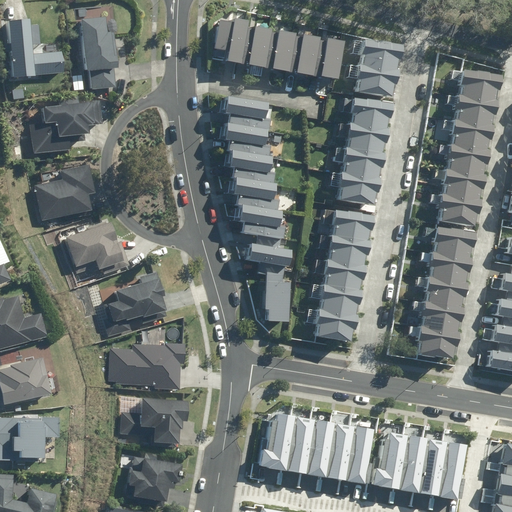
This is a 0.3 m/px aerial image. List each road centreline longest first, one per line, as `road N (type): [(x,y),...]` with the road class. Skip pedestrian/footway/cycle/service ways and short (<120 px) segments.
road 1 (residential): [(230,356),(181,160),(181,0)]
road 2 (residential): [(357,377),(418,22)]
road 3 (residential): [(458,396),(511,95)]
road 4 (residential): [(359,511),(213,488)]
road 5 (residential): [(213,488),(230,356)]
road 6 (residential): [(230,356),(357,377)]
